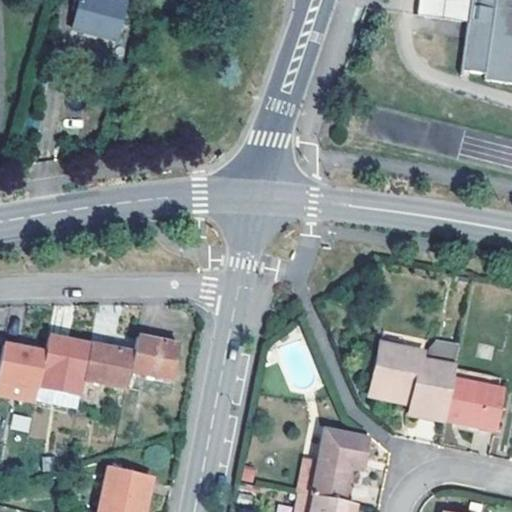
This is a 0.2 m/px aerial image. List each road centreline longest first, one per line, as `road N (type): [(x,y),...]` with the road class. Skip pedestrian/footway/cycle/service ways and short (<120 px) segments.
road 1 (secondary): [(258,195),(167,196),(0,221)]
road 2 (secondary): [(258,195),(511,230)]
road 3 (residential): [(0,290),(38,283),(237,295)]
road 4 (unclassified): [(194,511),(237,295)]
road 5 (tertiary): [(258,195),(317,0)]
road 6 (residential): [(397,511),(416,483),(445,470),(511,479)]
